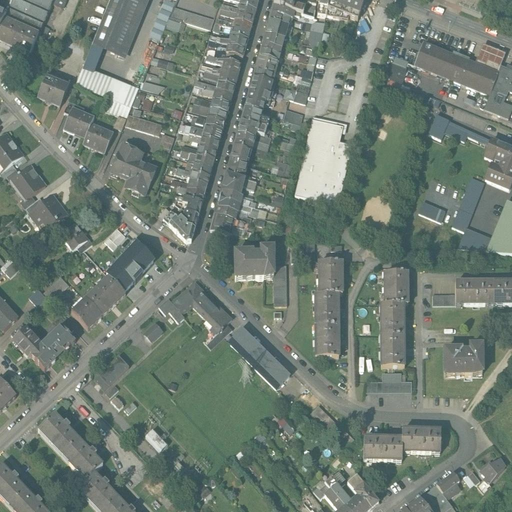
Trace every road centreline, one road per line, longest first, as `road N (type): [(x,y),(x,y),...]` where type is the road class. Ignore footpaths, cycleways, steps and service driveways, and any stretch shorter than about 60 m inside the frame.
road 1 (residential): [(390,511),(461,460),(470,442),(462,425),(351,410),(191,260)]
road 2 (residential): [(266,0),(191,260)]
road 3 (residential): [(0,81),(49,138),(158,240),(191,260)]
road 4 (residential): [(191,260),(58,383)]
